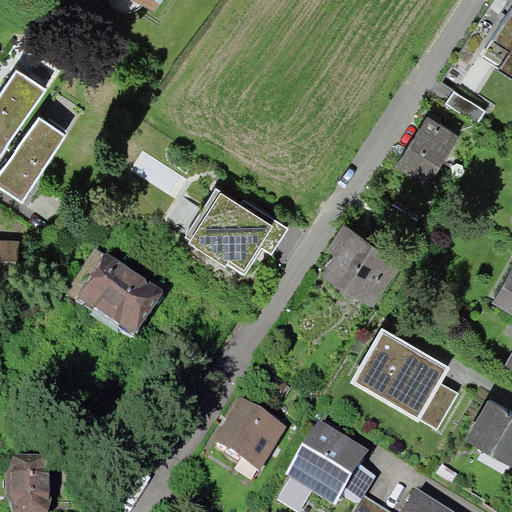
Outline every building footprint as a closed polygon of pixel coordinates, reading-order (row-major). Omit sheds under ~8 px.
[(131,0),(158,15),(167,0),(131,0)] [(511,6),(481,52),(511,72),(511,6)] [(51,91),(21,70),(0,100),(0,149),(7,155),(51,91)] [(455,89),(446,103),(478,124),(487,110),(455,89)] [(464,133),(435,113),(399,166),(429,186),(464,133)] [(72,133),(43,114),(0,178),(0,183),(26,201),(72,133)] [(179,175),(143,152),(133,168),(169,191),(179,175)] [(279,220),(226,187),(193,239),(247,273),(279,220)] [(409,257),(359,223),(326,272),(376,305),(409,257)] [(0,270),(23,270),(23,240),(0,240),(0,270)] [(170,304),(96,257),(67,302),(141,349),(170,304)] [(511,270),(494,301),(511,311),(511,357),(507,366),(511,369),(511,270)] [(445,366),(382,330),(354,379),(437,429),(459,392),(437,380),(445,366)] [(511,411),(490,399),(467,441),(511,465),(511,411)] [(285,435),(244,409),(217,451),(258,477),(285,435)] [(341,511),(372,461),(323,433),(291,487),(332,511),(341,511)] [(45,465),(18,466),(10,488),(10,510),(12,511),(56,511),(59,506),(58,485),(45,465)] [(443,511),(422,499),(414,511),(443,511)]
